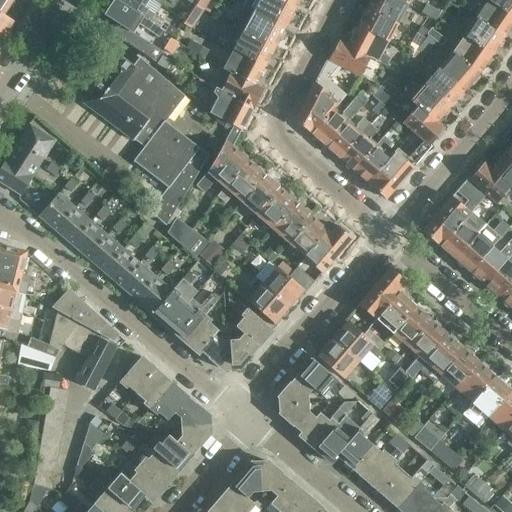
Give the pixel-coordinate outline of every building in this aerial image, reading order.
[(0,0),(0,12),(3,14),(6,9),(11,9),(13,4),(13,0),(12,0),(0,0)] [(111,0),(103,13),(117,23),(128,30),(133,21),(147,30),(152,23),(142,16),(117,0),(111,0)] [(117,0),(142,16),(152,23),(160,27),(164,20),(147,10),(143,7),(147,0),(117,0)] [(209,0),(195,0),(193,4),(202,9),(204,10),(209,0)] [(292,15),(294,11),(271,0),(245,0),(242,7),(252,12),(285,29),(287,25),(290,24),(293,19),(292,15)] [(271,0),(294,11),(298,4),(302,3),(303,0),(271,0)] [(371,0),(372,0),(368,8),(397,23),(407,4),(399,0),(371,0)] [(511,0),(487,0),(486,2),(511,17),(511,0)] [(511,17),(486,2),(474,19),(504,37),(510,29),(511,29),(511,17)] [(420,11),(434,18),(439,10),(425,3),(420,11)] [(191,28),(204,10),(202,9),(193,4),(182,22),(191,28)] [(285,29),(252,12),(242,7),(232,25),(242,30),(275,48),(277,43),(281,42),(283,37),(282,34),(285,29)] [(362,20),(358,28),(387,43),(397,23),(368,8),(367,10),(363,11),(360,17),(362,20)] [(440,10),(439,10),(434,18),(452,29),(454,25),(450,22),(452,18),(440,10)] [(0,38),(2,40),(6,34),(10,33),(13,28),(13,24),(14,22),(3,14),(0,12),(0,38)] [(474,19),(463,36),(493,55),(498,47),(501,47),(505,42),(503,39),(504,37),(474,19)] [(117,23),(110,33),(155,62),(161,51),(128,30),(117,23)] [(160,27),(152,23),(147,30),(158,37),(163,30),(159,28),(160,27)] [(177,30),(170,25),(166,32),(173,36),(177,30)] [(416,31),(424,35),(429,28),(425,25),(418,27),(416,31)] [(352,39),(348,46),(369,58),(369,57),(377,62),(377,61),(386,65),(389,58),(381,54),(387,43),(358,28),(357,30),(353,30),(351,36),(352,39)] [(431,28),(426,33),(443,46),(447,40),(431,28)] [(273,51),(275,48),(242,30),(232,49),(265,66),(268,62),(271,61),(274,55),(273,53),(273,51)] [(427,36),(416,50),(423,56),(435,42),(427,36)] [(463,36),(451,52),(480,73),(486,64),(490,64),(493,60),(491,57),(493,55),(463,36)] [(202,57),(206,50),(189,40),(185,47),(202,57)] [(330,60),(329,62),(333,64),(334,64),(338,66),(359,77),(369,58),(348,46),(340,42),(338,44),(335,45),(332,50),(334,53),(330,60)] [(416,50),(417,48),(414,46),(408,48),(406,53),(412,55),(416,50)] [(263,70),(265,66),(232,49),(222,69),(229,73),(230,72),(255,85),(258,80),(261,80),(264,74),(263,71),(263,70)] [(410,71),(423,56),(416,50),(412,55),(404,66),(410,71)] [(480,73),(451,52),(443,62),(435,55),(430,62),(437,68),(464,91),(472,83),(475,83),(479,79),(478,76),(480,73)] [(132,65),(118,55),(84,102),(134,140),(135,138),(148,120),(116,95),(135,68),(132,65)] [(176,65),(161,55),(156,62),(171,72),(176,65)] [(139,57),(132,65),(135,68),(116,95),(148,120),(135,138),(144,146),(163,121),(165,122),(184,96),(139,57)] [(330,60),(327,58),(320,73),(327,79),(338,66),(334,64),(333,64),(329,62),(330,60)] [(437,68),(424,83),(451,107),(457,99),(461,100),(464,96),(463,93),(464,91),(437,68)] [(255,85),(230,72),(229,73),(220,90),(253,109),(258,100),(260,99),(263,94),(262,92),(264,90),(255,85)] [(320,73),(295,118),(299,122),(299,125),(304,129),(307,128),(312,133),(338,103),(338,102),(345,95),(326,79),(320,73)] [(391,85),(393,82),(386,76),(378,86),(385,91),(391,85)] [(424,83),(411,99),(437,122),(444,115),(447,116),(451,111),(450,108),(451,107),(424,83)] [(378,86),(370,95),(383,106),(397,90),(391,85),(385,91),(378,86)] [(253,109),(220,90),(215,88),(210,97),(215,100),(208,113),(224,121),(225,120),(242,129),(253,109)] [(338,103),(312,133),(314,135),(314,138),(318,142),(322,142),(327,146),(348,120),(366,99),(359,93),(340,113),(335,109),(339,103),(338,103)] [(444,128),(437,122),(411,99),(409,101),(416,106),(401,123),(422,142),(425,143),(426,142),(430,145),(436,138),(439,138),(443,133),(442,130),(444,128)] [(375,115),(382,107),(377,103),(370,111),(375,115)] [(388,113),(383,108),(379,113),(384,117),(388,113)] [(348,120),(327,146),(328,147),(328,150),(332,154),(336,154),(341,158),(370,124),(362,118),(355,126),(348,120)] [(402,122),(398,119),(392,126),(396,129),(401,123),(402,122)] [(144,146),(134,160),(168,186),(150,211),(166,224),(208,155),(165,122),(163,121),(144,146)] [(30,124),(18,141),(44,158),(55,140),(30,124)] [(370,124),(341,158),(346,162),(345,166),(350,170),(354,169),(354,170),(377,144),(376,144),(369,138),(376,130),(370,124)] [(204,145),(212,150),(219,141),(211,135),(204,145)] [(377,144),(354,170),(360,175),(359,178),(364,182),(368,182),(391,156),(384,151),(391,143),(383,136),(376,144),(377,144)] [(18,141),(7,159),(33,175),(44,158),(18,141)] [(224,141),(206,173),(196,186),(205,191),(214,180),(224,188),(248,161),(248,158),(244,154),(240,154),(224,141)] [(425,143),(422,142),(407,158),(415,164),(431,147),(429,146),(430,145),(426,142),(425,143)] [(61,147),(58,150),(55,154),(64,162),(70,156),(61,147)] [(391,156),(368,182),(375,188),(375,191),(380,196),(383,195),(387,198),(413,168),(412,167),(415,164),(407,158),(404,155),(402,158),(394,152),(391,156)] [(511,160),(504,154),(503,155),(499,155),(495,159),(496,163),(490,169),(511,187),(511,188),(511,160)] [(7,159),(0,169),(0,181),(21,194),(33,175),(7,159)] [(49,161),(47,164),(44,169),(54,175),(59,168),(49,161)] [(248,161),(224,188),(223,188),(216,196),(225,204),(232,195),(240,202),(264,176),(264,175),(263,171),(259,168),(256,169),(248,161)] [(476,172),(469,179),(469,180),(481,190),(480,192),(484,195),(492,202),(495,205),(496,204),(511,187),(490,169),(483,163),(482,165),(479,164),(475,169),(476,172)] [(264,176),(240,202),(256,216),(280,189),(279,189),(280,186),(276,182),(272,183),(264,176)] [(68,193),(76,184),(70,179),(62,188),(68,193)] [(280,189),(256,216),(272,230),(295,203),(295,199),(291,196),(288,196),(280,189)] [(47,205),(55,196),(49,190),(41,199),(47,205)] [(42,211),(38,215),(56,230),(76,207),(58,192),(55,196),(42,211)] [(86,208),(94,199),(88,194),(80,203),(86,208)] [(439,246),(463,220),(470,212),(462,206),(451,197),(422,230),(426,233),(426,237),(430,241),(434,240),(439,246)] [(304,210),(295,203),(272,230),(288,244),(311,217),(311,216),(311,213),(307,209),(304,210)] [(76,207),(56,230),(71,244),(91,221),(76,207)] [(101,221),(109,212),(103,207),(95,216),(101,221)] [(463,220),(439,246),(442,248),(442,251),(446,255),(450,255),(453,258),(477,232),(478,233),(485,225),(495,214),(487,207),(470,226),(464,221),(463,220)] [(319,224),(311,217),(288,244),(303,257),(329,229),(323,223),(319,224)] [(176,218),(166,233),(178,244),(179,243),(190,230),(191,228),(176,218)] [(107,235),(91,221),(71,244),(88,258),(107,235)] [(117,235),(125,226),(119,221),(111,230),(117,235)] [(469,271),(491,245),(492,246),(508,227),(501,221),(492,231),(485,225),(478,233),(477,232),(453,258),(456,260),(456,264),(461,268),(464,268),(469,271)] [(151,229),(146,224),(128,244),(134,249),(151,229)] [(329,229),(303,257),(317,270),(319,269),(322,272),(351,239),(348,236),(348,233),(343,228),(339,229),(337,227),(333,232),(329,229)] [(202,248),(207,243),(190,230),(179,243),(178,244),(194,258),(195,256),(202,248)] [(124,249),(107,235),(88,258),(104,271),(124,249)] [(231,245),(240,252),(247,244),(239,237),(231,245)] [(484,284),(506,258),(511,251),(511,237),(499,252),(492,246),(491,245),(469,271),(471,273),(471,276),(475,280),(478,279),(484,284)] [(207,243),(202,248),(195,256),(209,268),(224,252),(210,239),(207,243)] [(0,246),(0,267),(20,273),(24,274),(29,256),(25,253),(0,246)] [(261,254),(271,263),(276,256),(277,255),(268,246),(261,254)] [(104,272),(120,285),(140,262),(124,249),(104,272)] [(150,263),(158,254),(152,249),(144,258),(150,263)] [(511,251),(506,258),(484,284),(486,286),(486,289),(490,293),(493,292),(498,296),(511,280),(511,251)] [(0,267),(0,289),(15,293),(24,295),(31,296),(42,302),(42,301),(47,295),(57,282),(29,256),(24,274),(20,273),(0,267)] [(293,271),(276,256),(271,263),(275,267),(276,266),(288,277),(293,271)] [(212,270),(219,276),(227,266),(220,260),(212,270)] [(269,261),(255,277),(261,283),(289,307),(290,305),(294,306),(297,302),(296,298),(303,291),(299,287),(288,277),(276,266),(275,267),(271,263),(269,261)] [(140,262),(120,285),(136,299),(156,276),(140,262)] [(166,277),(173,268),(167,262),(160,271),(166,277)] [(293,271),(288,277),(299,287),(303,291),(304,292),(314,281),(297,267),(293,271)] [(389,268),(359,303),(363,307),(362,308),(375,320),(399,293),(396,290),(404,281),(389,268)] [(187,272),(181,279),(188,285),(194,279),(187,272)] [(156,276),(136,299),(152,312),(159,304),(171,290),(156,276)] [(159,304),(152,312),(159,319),(168,327),(188,304),(179,297),(188,285),(181,279),(171,290),(159,304)] [(511,280),(498,296),(503,301),(503,304),(507,308),(511,308),(511,309),(511,280)] [(261,283),(246,299),(246,300),(265,316),(276,326),(277,325),(274,323),(280,316),(284,316),(288,312),(287,308),(289,307),(261,283)] [(0,289),(0,328),(17,333),(24,295),(15,293),(0,289)] [(42,301),(50,307),(78,322),(112,341),(119,346),(124,342),(69,292),(58,303),(47,295),(42,301)] [(246,308),(229,292),(228,305),(239,315),(246,308)] [(399,293),(375,320),(391,333),(415,307),(409,302),(409,298),(404,294),(400,294),(399,293)] [(210,294),(206,299),(213,305),(218,299),(218,298),(213,294),(210,294)] [(192,299),(168,327),(183,341),(205,315),(211,309),(210,308),(213,305),(206,299),(200,306),(192,299)] [(210,308),(211,309),(216,313),(224,304),(218,299),(213,305),(210,308)] [(359,303),(345,321),(347,322),(356,330),(357,330),(363,335),(368,329),(375,320),(362,308),(363,307),(359,303)] [(415,307),(391,333),(406,347),(431,321),(425,315),(424,312),(420,308),(416,309),(415,307)] [(242,317),(235,325),(234,326),(235,327),(241,332),(258,346),(272,331),(246,308),(239,315),(242,317)] [(52,346),(57,349),(57,350),(77,323),(56,311),(47,344),(52,346)] [(205,315),(183,341),(198,353),(201,350),(215,334),(218,331),(217,330),(209,323),(211,320),(205,315)] [(431,321),(406,347),(422,361),(446,334),(441,329),(440,325),(435,322),(432,322),(431,321)] [(334,337),(333,339),(358,362),(369,350),(376,356),(381,351),(378,349),(373,345),(374,344),(363,335),(357,330),(356,330),(347,322),(341,329),(337,329),(333,333),(334,337)] [(75,352),(88,329),(78,323),(62,345),(75,352)] [(98,334),(88,329),(75,352),(85,358),(97,337),(98,334)] [(368,329),(363,335),(374,344),(373,345),(378,349),(383,344),(375,337),(376,337),(368,329)] [(250,355),(258,346),(241,332),(237,338),(229,339),(232,368),(238,368),(239,369),(251,355),(250,355)] [(215,334),(201,350),(210,358),(223,370),(224,369),(232,368),(229,339),(221,339),(215,334)] [(446,334),(416,368),(433,382),(462,348),(456,343),(456,339),(452,336),(448,336),(446,334)] [(24,346),(53,356),(57,349),(52,346),(47,344),(28,337),(24,346)] [(97,337),(85,358),(74,381),(93,391),(116,347),(97,337)] [(325,348),(318,355),(328,364),(327,365),(343,379),(358,362),(333,339),(331,340),(328,340),(324,344),(325,348)] [(24,346),(19,344),(15,365),(46,370),(53,356),(24,346)] [(462,348),(439,375),(454,389),(477,362),(472,357),(472,353),(467,349),(464,350),(462,348)] [(385,355),(393,362),(399,356),(391,349),(385,355)] [(141,356),(118,382),(125,389),(127,387),(137,395),(157,370),(141,356)] [(298,375),(312,388),(320,395),(328,386),(331,388),(336,381),(311,359),(298,374),(298,375)] [(480,364),(477,362),(454,389),(470,403),(494,376),(488,371),(487,367),(483,363),(480,364)] [(405,372),(409,376),(410,377),(417,370),(411,365),(405,372)] [(409,376),(405,372),(400,368),(388,382),(397,391),(409,376)] [(157,370),(137,395),(144,401),(141,404),(149,410),(159,398),(172,383),(157,370)] [(40,387),(49,388),(49,387),(60,389),(62,376),(43,373),(40,387)] [(279,398),(280,405),(308,402),(307,394),(312,388),(298,375),(291,384),(290,383),(278,397),(279,398)] [(0,384),(8,386),(10,378),(0,376),(0,384)] [(495,378),(494,376),(470,403),(486,417),(509,390),(503,385),(503,381),(499,377),(495,378)] [(393,393),(380,382),(366,399),(378,409),(393,393)] [(159,398),(149,410),(156,415),(158,413),(166,420),(167,421),(168,419),(173,413),(174,413),(187,398),(188,396),(172,383),(159,398)] [(67,402),(69,391),(60,389),(49,387),(49,388),(47,398),(67,402)] [(354,396),(343,387),(337,394),(343,399),(352,399),(354,396)] [(42,392),(27,389),(25,402),(40,405),(42,392)] [(509,390),(486,417),(502,430),(511,418),(511,391),(511,392),(509,390)] [(326,399),(322,395),(319,403),(326,403),(330,403),(330,402),(326,399)] [(65,413),(67,402),(47,398),(45,409),(65,413)] [(187,398),(174,413),(179,418),(180,427),(210,425),(209,417),(209,416),(196,405),(195,405),(187,398)] [(392,419),(401,407),(389,398),(380,409),(392,419)] [(308,402),(280,405),(281,413),(280,414),(293,425),(294,424),(303,432),(315,417),(309,411),(308,402)] [(349,411),(357,402),(343,403),(337,409),(345,416),(349,411)] [(114,421),(120,412),(110,404),(102,413),(113,422),(114,421)] [(63,424),(65,413),(45,409),(43,420),(63,424)] [(342,432),(355,417),(349,411),(345,416),(338,424),(337,424),(316,449),(331,463),(338,455),(338,456),(351,440),(342,432)] [(120,412),(114,421),(122,426),(125,427),(132,429),(135,425),(120,412)] [(315,417),(303,432),(300,436),(316,449),(337,424),(330,418),(328,420),(319,413),(315,417)] [(373,415),(368,421),(373,425),(378,419),(373,415)] [(413,436),(421,426),(410,416),(402,426),(413,436)] [(511,418),(502,430),(511,439),(511,440),(508,445),(511,448),(511,418)] [(22,429),(35,431),(37,421),(24,419),(22,429)] [(141,419),(132,429),(145,428),(145,421),(141,419)] [(166,420),(163,423),(163,427),(174,427),(168,419),(167,421),(166,420)] [(61,435),(63,424),(43,420),(41,432),(61,435)] [(351,440),(338,456),(353,468),(372,445),(363,437),(365,435),(373,425),(368,421),(351,440)] [(425,422),(421,426),(413,436),(429,450),(437,441),(441,437),(425,422)] [(89,425),(83,443),(91,450),(102,435),(89,425)] [(180,435),(176,441),(191,454),(198,445),(199,446),(211,433),(210,432),(210,425),(180,427),(180,435)] [(174,427),(163,427),(163,432),(167,435),(168,435),(170,436),(174,427)] [(61,435),(41,432),(40,443),(59,446),(61,435)] [(143,432),(132,433),(140,440),(143,432)] [(158,441),(152,448),(155,449),(178,470),(191,455),(190,454),(191,454),(176,441),(175,441),(170,436),(168,435),(167,435),(160,443),(158,441)] [(396,449),(403,441),(396,435),(389,443),(396,449)] [(126,441),(121,447),(132,457),(165,485),(178,470),(155,449),(147,458),(126,441)] [(403,441),(396,449),(401,454),(408,445),(403,441)] [(437,441),(429,450),(445,464),(453,455),(437,441)] [(57,457),(59,446),(40,443),(38,454),(57,457)] [(83,443),(76,465),(79,468),(93,452),(83,443)] [(372,445),(353,468),(368,481),(390,456),(382,449),(380,452),(372,445)] [(390,456),(368,481),(383,494),(403,471),(394,463),(396,461),(401,454),(396,449),(390,456)] [(56,468),(57,457),(38,454),(36,465),(56,468)] [(453,455),(445,464),(453,470),(460,461),(453,455)] [(119,472),(144,494),(152,500),(165,485),(132,457),(126,464),(125,464),(119,472)] [(425,475),(433,466),(426,460),(418,469),(425,475)] [(267,462),(260,463),(263,498),(273,502),(290,481),(280,473),(281,473),(268,462),(267,462)] [(240,477),(232,486),(252,503),(263,498),(260,463),(252,464),(251,463),(239,476),(240,477)] [(54,479),(56,468),(36,465),(34,476),(54,479)] [(87,473),(76,466),(74,475),(80,481),(87,473)] [(433,466),(425,475),(432,481),(440,471),(433,466)] [(403,471),(383,494),(398,507),(419,482),(419,481),(425,475),(418,469),(413,476),(411,478),(403,471)] [(95,478),(103,484),(131,508),(144,494),(119,472),(116,470),(110,477),(102,470),(95,478)] [(473,475),(467,483),(477,492),(486,482),(479,476),(477,479),(473,475)] [(52,490),(54,479),(34,476),(33,484),(48,489),(52,490)] [(100,495),(93,503),(103,511),(127,511),(131,508),(103,484),(95,478),(88,485),(100,495)] [(29,483),(17,480),(13,498),(24,500),(29,483)] [(290,481),(273,502),(270,505),(278,511),(277,511),(290,511),(305,494),(290,481)] [(419,482),(398,507),(403,511),(418,511),(432,497),(424,490),(426,487),(419,482)] [(486,482),(477,492),(488,501),(494,494),(491,491),(493,488),(486,482)] [(48,489),(33,484),(29,499),(28,500),(37,507),(48,489)] [(232,485),(217,501),(229,511),(248,511),(254,506),(254,505),(252,503),(232,486),(232,485)] [(456,486),(448,495),(455,501),(464,492),(456,486)] [(317,511),(320,508),(321,508),(305,494),(290,511),(317,511)] [(432,497),(418,511),(446,511),(449,508),(455,501),(448,495),(440,505),(432,498),(433,497),(432,497)] [(468,496),(462,504),(471,511),(472,511),(479,505),(470,498),(468,496)] [(22,508),(24,500),(13,498),(11,504),(22,508)] [(32,511),(37,507),(28,500),(22,511),(32,511)] [(229,511),(217,501),(207,511),(229,511)] [(70,510),(72,511),(103,511),(93,503),(86,511),(76,503),(70,510)] [(263,503),(254,505),(261,511),(264,511),(263,503)]
